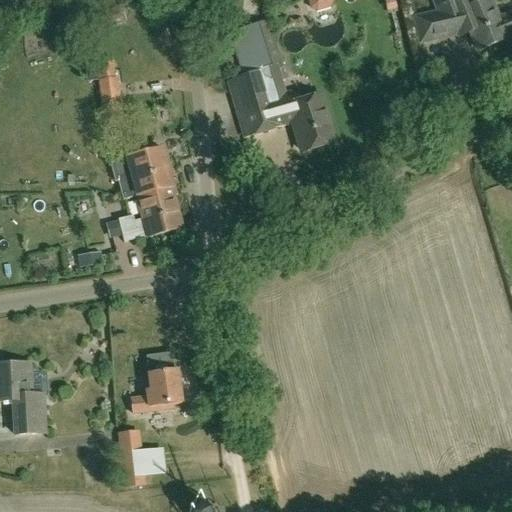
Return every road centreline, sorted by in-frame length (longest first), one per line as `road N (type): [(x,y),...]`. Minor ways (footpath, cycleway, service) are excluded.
road 1 (unclassified): [(211,262),(511,121)]
road 2 (unclassified): [(211,262),(188,0)]
road 3 (track): [(244,511),(196,269)]
road 4 (unclassified): [(0,304),(172,278),(211,262)]
